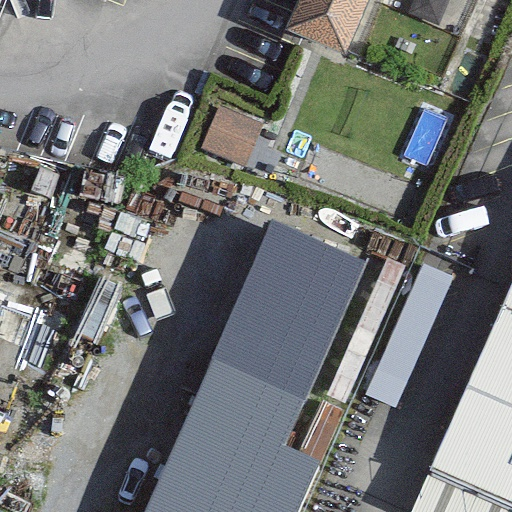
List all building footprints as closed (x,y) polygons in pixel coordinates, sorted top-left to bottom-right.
[(296,0),(284,31),(342,55),(365,0),(296,0)] [(260,127),(217,108),(199,148),(243,167),(260,127)] [(363,270),(272,230),(146,511),(296,511),(317,466),(282,451),(363,270)] [(511,306),(437,474),(511,507),(511,306)] [(300,423),(295,452),(328,459),(334,429),(300,423)]
